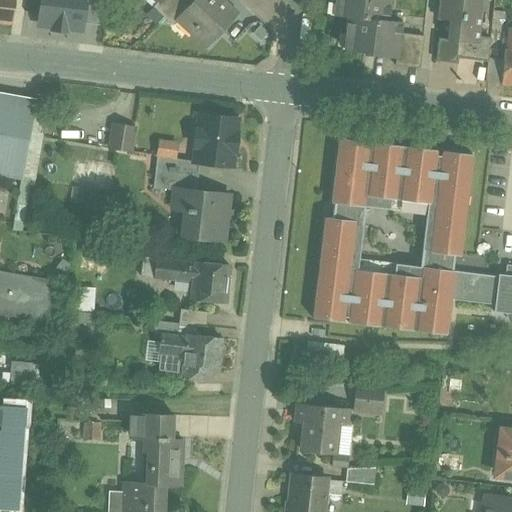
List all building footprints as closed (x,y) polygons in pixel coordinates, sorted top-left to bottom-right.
[(0,0),(0,23),(13,24),(15,0),(0,0)] [(86,0),(39,0),(36,27),(84,33),(86,0)] [(160,0),(161,1),(155,7),(165,16),(179,0),(160,0)] [(221,0),(196,0),(195,0),(179,0),(165,16),(174,25),(180,19),(208,45),(237,14),(221,0)] [(391,0),(336,0),(335,15),(348,16),(346,33),(352,34),(351,51),(377,54),(377,55),(398,58),(399,58),(402,33),(403,22),(389,20),(391,0)] [(440,0),(439,19),(450,20),(448,39),(441,38),(439,59),(446,60),(446,58),(458,59),(459,56),(477,59),(479,36),(483,0),(440,0)] [(505,12),(496,11),(494,28),(503,29),(505,12)] [(426,36),(402,33),(399,58),(398,58),(397,66),(422,69),(426,36)] [(493,38),(479,36),(477,59),(490,60),(490,59),(493,38)] [(511,49),(507,49),(506,49),(504,61),(502,83),(511,84),(511,49)] [(504,61),(490,59),(490,60),(488,81),(502,83),(504,61)] [(38,100),(0,93),(0,174),(24,179),(38,100)] [(197,147),(196,162),(201,162),(232,166),(233,152),(236,152),(238,134),(234,134),(236,120),(201,116),(199,131),(196,131),(194,147),(197,147)] [(114,124),(110,149),(131,152),(135,127),(114,124)] [(474,154),(444,151),(443,156),(437,155),(438,150),(340,138),(332,202),(335,203),(334,218),(326,217),(314,318),(344,322),(345,317),(350,317),(350,322),(448,334),(452,299),(455,271),(454,270),(456,255),(462,256),(474,154)] [(196,162),(158,157),(156,172),(199,177),(201,162),(196,162)] [(77,182),(115,190),(120,167),(82,159),(77,182)] [(199,177),(156,172),(155,188),(177,191),(177,190),(198,192),(199,177)] [(198,192),(177,190),(177,191),(175,210),(188,212),(186,237),(224,241),(229,196),(198,192)] [(173,260),(145,256),(143,275),(171,279),(173,260)] [(231,266),(197,261),(197,263),(173,260),(171,279),(170,283),(176,283),(176,285),(182,285),(182,290),(193,291),(193,298),(226,303),(228,290),(229,291),(231,278),(229,278),(231,266)] [(511,264),(508,264),(506,275),(500,274),(496,304),(495,311),(511,313),(511,264)] [(0,313),(56,323),(63,281),(0,270),(0,313)] [(499,276),(455,271),(452,299),(496,304),(499,276)] [(209,313),(181,309),(179,323),(180,324),(207,327),(209,313)] [(179,323),(155,321),(153,335),(161,336),(161,335),(178,337),(180,324),(179,323)] [(178,337),(161,335),(161,336),(159,353),(185,356),(187,338),(178,337)] [(222,339),(188,335),(187,338),(185,356),(182,377),(211,380),(212,375),(218,375),(222,339)] [(346,345),(309,341),(307,353),(344,358),(346,345)] [(384,391),(356,388),(354,412),(381,415),(384,391)] [(25,406),(0,404),(0,498),(16,500),(17,500),(22,424),(24,424),(25,406)] [(349,410),(300,405),(298,422),(307,423),(304,450),(344,454),(349,410)] [(176,414),(136,412),(135,437),(145,438),(175,439),(176,414)] [(511,431),(504,430),(498,473),(511,474),(511,431)] [(175,439),(145,438),(145,451),(151,451),(150,465),(152,468),(152,483),(165,486),(183,486),(185,440),(175,439)] [(377,467),(349,468),(348,482),(376,484),(377,467)] [(324,511),(329,478),(294,473),(291,501),(289,501),(287,511),(324,511)] [(152,483),(125,482),(124,492),(112,492),(111,511),(164,511),(165,486),(152,483)] [(410,487),(408,504),(425,506),(427,489),(410,487)] [(511,511),(511,500),(486,497),(483,511),(511,511)] [(14,511),(16,500),(0,498),(0,511),(14,511)]
